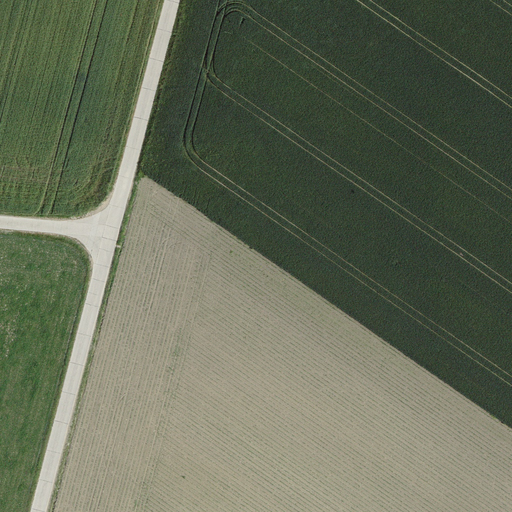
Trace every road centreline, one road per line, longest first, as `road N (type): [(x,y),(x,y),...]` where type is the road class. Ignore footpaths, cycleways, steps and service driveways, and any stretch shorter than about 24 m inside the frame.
road 1 (unclassified): [(172,0),(38,511)]
road 2 (motorway): [(511,375),(0,291)]
